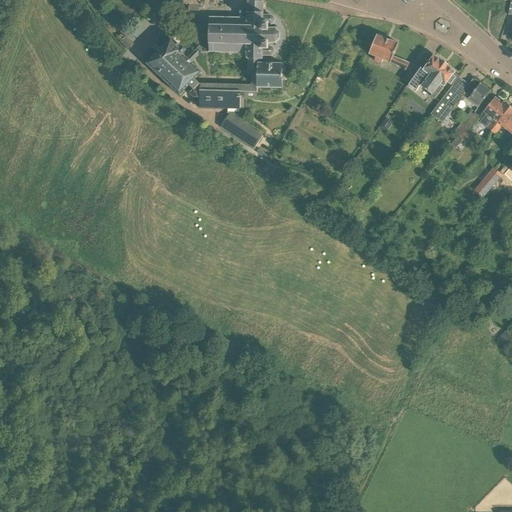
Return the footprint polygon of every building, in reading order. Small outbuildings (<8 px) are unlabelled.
[(258,64),(261,64),(261,59),(263,59),(263,55),(271,56),(271,55),(272,55),(273,54),(273,53),(274,53),(274,52),(274,51),(274,50),(274,49),(273,49),(273,48),(272,48),(271,47),(270,47),(269,46),(268,46),(268,42),(276,43),(280,39),(280,33),(276,28),(268,28),(268,24),(270,25),(270,24),(271,24),(272,23),(273,23),(274,22),(275,21),(275,20),(275,19),(275,18),(274,18),(274,17),(273,16),(271,16),(271,15),(263,15),(263,1),(248,0),(247,17),(210,16),(210,51),(247,51),(247,58),(249,58),(249,69),(253,69),(258,70),(258,64)] [(422,68),(419,67),(409,63),(394,56),(399,43),(377,34),(369,54),(376,57),(375,61),(381,63),(382,60),(405,69),(404,71),(405,72),(406,70),(409,73),(403,82),(410,85),(422,68)] [(134,44),(125,35),(119,42),(128,50),(134,44)] [(201,84),(197,79),(203,72),(183,55),(187,50),(184,46),(183,47),(173,37),(147,63),(181,95),(191,85),(195,89),(191,93),(194,97),(201,97),(201,84)] [(455,72),(435,56),(434,57),(429,53),(419,67),(422,68),(410,85),(428,99),(431,96),(435,99),(445,86),(450,90),(460,77),(455,72)] [(200,107),(241,108),(242,91),(258,91),(258,85),(283,86),(283,71),(285,71),(285,67),(283,67),(283,65),(274,64),(261,64),(258,64),(258,70),(253,69),(253,85),(201,84),(201,97),(200,107)] [(468,100),(481,84),(474,78),(469,84),(466,82),(460,77),(450,90),(432,114),(443,123),(463,97),(468,100)] [(478,108),(491,92),(481,84),(468,100),(478,108)] [(491,131),(511,107),(505,101),(503,103),(496,97),(484,111),(487,114),(480,122),(488,128),(491,131)] [(511,107),(491,131),(495,134),(502,125),(511,133),(511,107)] [(474,115),(473,114),(470,112),(455,131),(459,135),(474,115)] [(464,138),(466,140),(472,132),(470,130),(480,117),(475,112),(473,114),(474,115),(459,135),(464,138)] [(230,114),(221,127),(254,149),(264,136),(241,121),(230,114)] [(494,168),(474,191),(483,198),(503,175),(494,168)] [(456,232),(450,238),(457,244),(463,238),(456,232)] [(511,337),(505,331),(498,339),(505,345),(511,337)]
